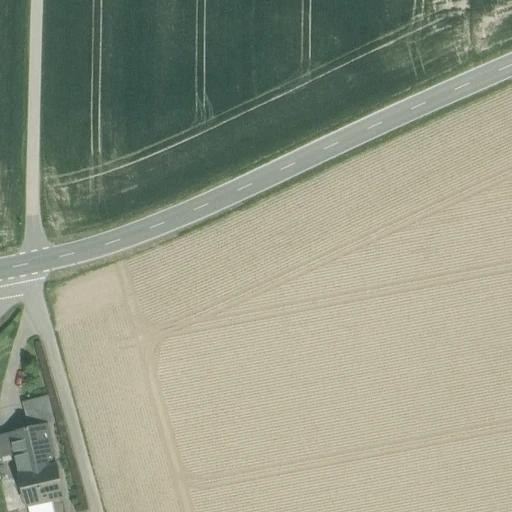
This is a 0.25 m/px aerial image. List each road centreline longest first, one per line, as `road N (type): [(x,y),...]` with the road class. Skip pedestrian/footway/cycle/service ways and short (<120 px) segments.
road 1 (tertiary): [(27,267),(196,209),(511,65)]
road 2 (track): [(33,286),(27,267),(36,236),(40,0)]
road 3 (track): [(95,511),(33,286)]
